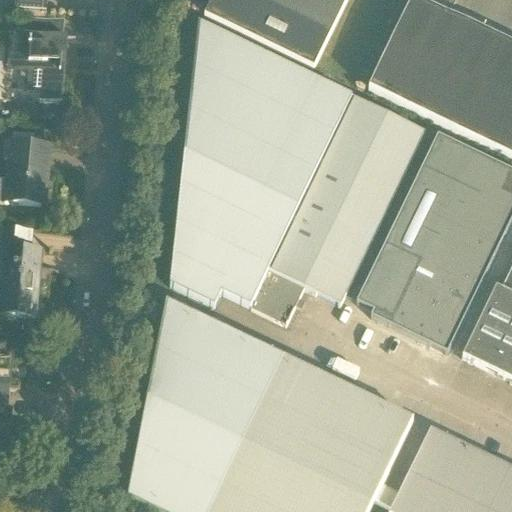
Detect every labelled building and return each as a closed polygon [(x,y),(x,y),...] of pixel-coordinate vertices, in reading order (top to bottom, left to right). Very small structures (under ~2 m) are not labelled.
[(259,45),(280,0),(213,0),(204,19),(259,45)] [(280,0),(259,45),(314,72),(348,0),(280,0)] [(511,51),(412,3),(368,94),(511,162),(511,51)] [(24,17),(22,36),(13,35),(10,75),(28,76),(27,95),(39,96),(39,105),(62,107),(68,40),(62,39),(64,21),(24,17)] [(340,311),(423,138),(198,29),(169,290),(213,312),(220,298),(286,330),(304,293),(340,311)] [(371,321),(446,357),(501,246),(511,222),(511,176),(437,141),(357,307),(374,316),(371,321)] [(0,205),(10,206),(10,207),(44,210),(46,190),(42,190),(45,151),(10,148),(7,184),(0,183),(0,205)] [(40,256),(30,255),(4,252),(0,299),(0,317),(34,320),(40,256)] [(511,272),(501,295),(511,300),(511,272)] [(511,300),(501,295),(496,292),(463,362),(510,385),(509,386),(511,387),(511,300)] [(511,511),(511,473),(430,434),(399,499),(382,491),(389,476),(388,475),(412,426),(166,308),(128,502),(148,511),(370,511),(374,506),(386,511),(511,511)]
